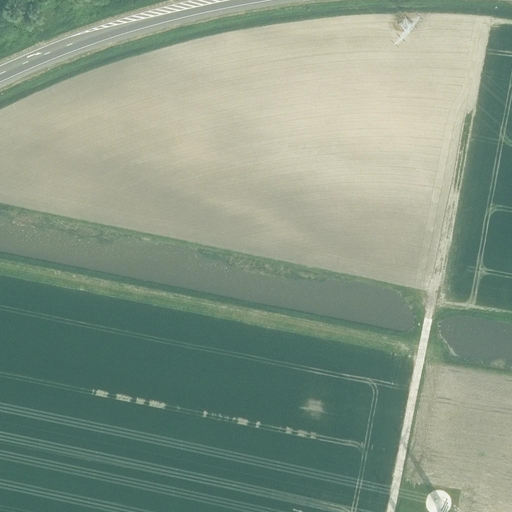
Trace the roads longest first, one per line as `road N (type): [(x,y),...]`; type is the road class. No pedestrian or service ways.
road 1 (track): [(390,511),(466,119)]
road 2 (motorway): [(0,74),(71,43),(248,0)]
